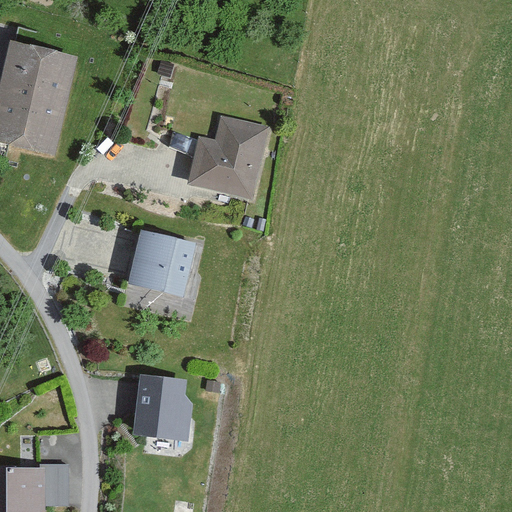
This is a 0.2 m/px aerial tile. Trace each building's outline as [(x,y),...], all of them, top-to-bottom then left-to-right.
[(73,61),(13,48),(0,105),(0,143),(52,155),(73,61)] [(270,135),(223,127),(219,148),(201,144),(192,193),(258,204),(270,135)] [(199,251),(145,239),(133,295),(187,307),(199,251)] [(196,376),(145,372),(140,433),(190,438),(196,376)] [(50,511),(52,464),(0,462),(0,511),(50,511)]
